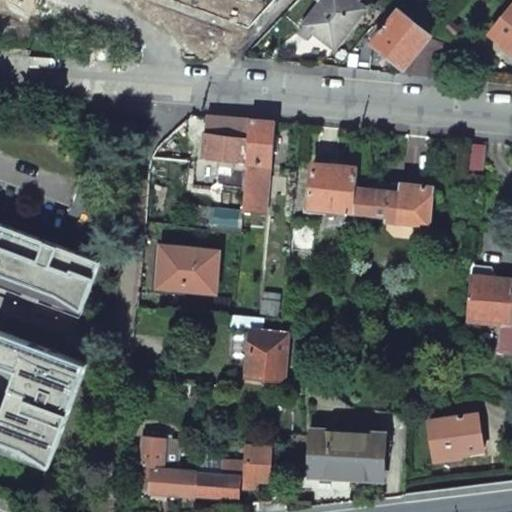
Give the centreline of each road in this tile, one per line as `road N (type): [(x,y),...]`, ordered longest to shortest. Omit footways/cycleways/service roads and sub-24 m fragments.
road 1 (residential): [(108,491),(145,159),(189,88)]
road 2 (residential): [(511,112),(189,88)]
road 3 (residential): [(189,88),(0,67)]
